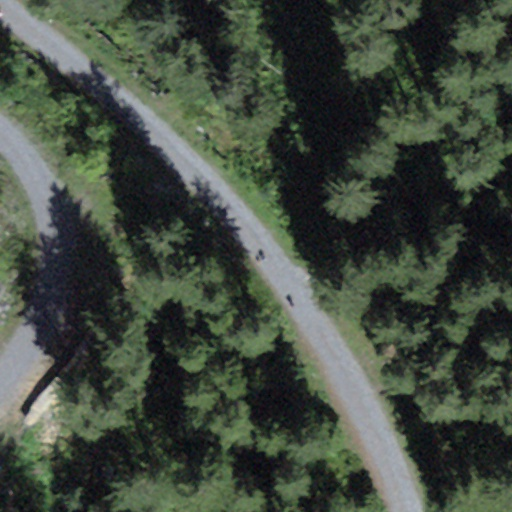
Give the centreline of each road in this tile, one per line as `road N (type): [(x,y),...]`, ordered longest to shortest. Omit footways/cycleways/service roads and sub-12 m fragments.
road 1 (track): [(0,15),(188,164),(278,268),(340,373),(398,511)]
road 2 (track): [(0,386),(46,312),(54,265),(41,214),(0,147)]
